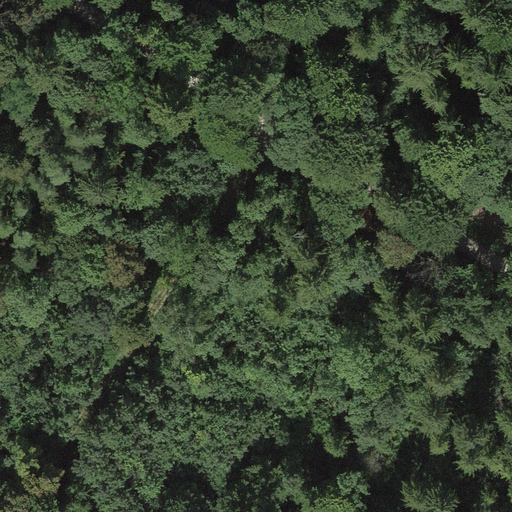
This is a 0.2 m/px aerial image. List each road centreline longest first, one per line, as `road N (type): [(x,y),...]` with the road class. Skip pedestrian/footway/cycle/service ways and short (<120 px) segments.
road 1 (track): [(72,0),(511,271)]
road 2 (track): [(21,511),(276,126)]
